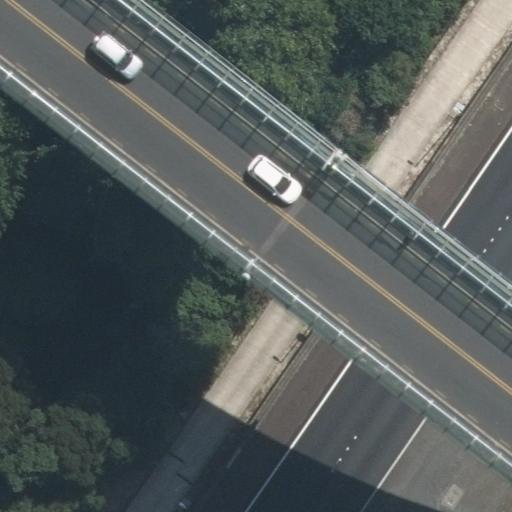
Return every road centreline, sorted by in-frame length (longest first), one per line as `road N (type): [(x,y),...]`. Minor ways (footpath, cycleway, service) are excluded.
road 1 (secondary): [(11,0),(511,391)]
road 2 (motorway): [(298,511),(511,207)]
